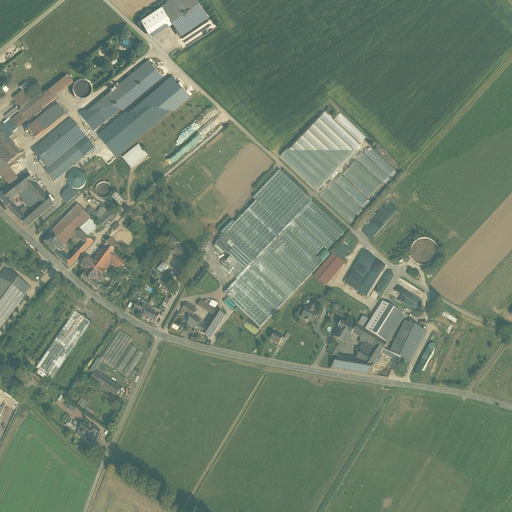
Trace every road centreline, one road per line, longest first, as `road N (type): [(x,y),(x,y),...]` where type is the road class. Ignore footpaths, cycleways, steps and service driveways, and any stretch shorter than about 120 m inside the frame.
road 1 (tertiary): [(465,395),(167,339),(65,275)]
road 2 (unclassified): [(511,332),(461,313),(393,269),(231,118)]
road 3 (unclassified): [(231,118),(65,275)]
road 4 (track): [(161,336),(86,511)]
road 5 (unclassified): [(231,118),(104,0)]
road 6 (track): [(29,150),(155,46)]
road 7 (track): [(394,383),(316,511)]
